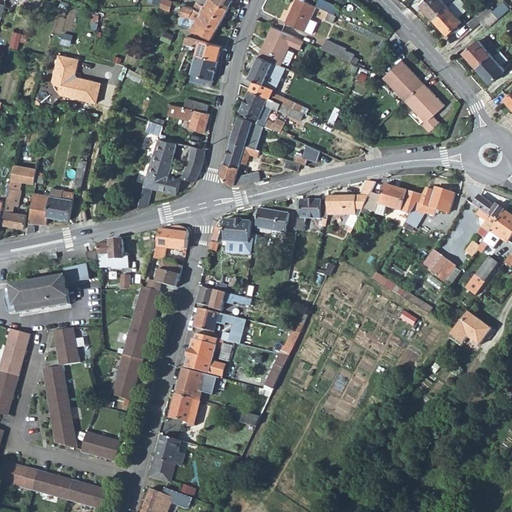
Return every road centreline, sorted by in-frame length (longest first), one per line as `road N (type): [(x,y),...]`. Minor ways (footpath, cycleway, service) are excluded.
road 1 (residential): [(206,204),(137,480)]
road 2 (tertiary): [(469,159),(406,160),(206,204)]
road 3 (residential): [(137,480),(14,444),(42,332)]
road 4 (residential): [(206,204),(257,0)]
road 5 (residential): [(484,137),(462,87),(381,0)]
road 6 (tertiary): [(206,204),(88,234)]
